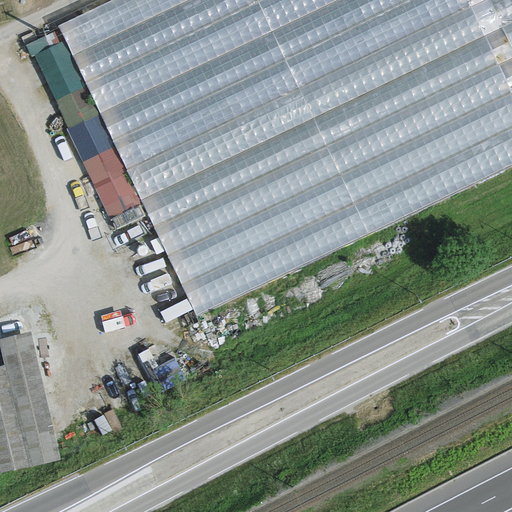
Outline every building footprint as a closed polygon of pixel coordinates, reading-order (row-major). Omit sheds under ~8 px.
[(511,0),(109,0),(60,24),(198,313),(511,163),(511,0)] [(64,41),(36,55),(70,127),(98,113),(64,41)] [(69,128),(111,215),(141,200),(100,114),(69,128)] [(2,341),(8,365),(31,463),(56,457),(27,335),(2,341)] [(0,471),(31,463),(8,365),(0,367),(0,471)]
